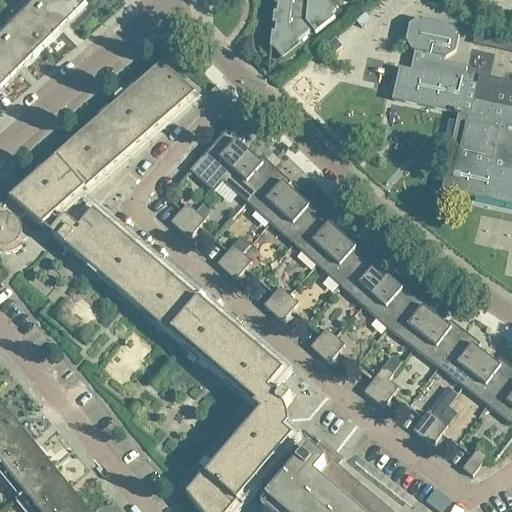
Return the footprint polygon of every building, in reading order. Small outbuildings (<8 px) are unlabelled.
[(62,26),(35,0),(33,0),(14,20),(40,47),(62,26)] [(84,5),(78,0),(35,0),(62,26),(84,5)] [(274,0),(270,47),(273,47),(282,59),(301,44),(297,39),(311,28),(315,32),(334,17),(332,14),(335,11),(326,0),(274,0)] [(0,48),(19,68),(40,47),(14,20),(10,16),(0,25),(0,48)] [(399,69),(392,101),(458,115),(453,140),(443,138),(442,147),(451,149),(442,191),(511,206),(511,83),(465,73),(466,67),(443,63),(444,59),(445,59),(454,53),(458,37),(452,27),(418,20),(409,26),(405,42),(411,52),(414,52),(409,71),(399,69)] [(474,34),(472,44),(485,47),(487,37),(474,34)] [(342,48),(335,39),(324,47),(332,56),(342,48)] [(0,86),(19,68),(0,48),(0,86)] [(16,230),(12,226),(25,214),(42,229),(194,95),(195,94),(161,65),(0,205),(0,252),(6,253),(14,252),(21,247),(15,241),(16,230)] [(229,128),(227,130),(190,172),(214,194),(223,183),(249,154),(240,146),(244,142),(229,128)] [(258,162),(249,154),(223,183),(246,204),(276,170),(262,158),(258,162)] [(291,183),(276,170),(246,204),(269,225),(296,195),(287,187),(291,183)] [(305,203),(296,195),(269,225),(293,246),(323,212),(309,199),(305,203)] [(179,232),(196,213),(187,205),(170,224),(179,232)] [(236,216),(248,228),(259,217),(247,205),(236,216)] [(286,413),(284,409),(292,400),(284,394),(278,401),(269,393),(284,375),(87,208),(82,209),(79,210),(75,212),(71,214),(68,216),(64,219),(61,222),(58,225),(50,235),(258,413),(186,497),(198,511),(232,511),(258,483),(293,441),(288,436),(289,432),(289,428),(289,424),(288,420),(288,417),(286,413)] [(323,212),(293,246),(316,266),(342,237),(333,229),(337,225),(323,212)] [(196,213),(179,232),(189,240),(205,222),(196,213)] [(342,237),(316,266),(339,287),(369,254),(355,241),(351,245),(342,237)] [(226,273),(242,255),(233,247),(217,265),(226,273)] [(369,254),(339,287),(362,308),(389,279),(380,271),(384,266),(369,254)] [(251,263),(242,255),(226,273),(235,282),(251,263)] [(389,279),(362,308),(387,330),(416,295),(402,282),(398,287),(389,279)] [(272,315),(289,297),(280,289),(263,307),(272,315)] [(416,295),(387,330),(413,350),(437,319),(428,311),(431,307),(416,295)] [(289,297),(272,315),(281,323),(298,305),(289,297)] [(447,326),(437,319),(413,350),(438,369),(465,333),(450,321),(447,326)] [(319,357),(335,338),(326,330),(310,348),(319,357)] [(481,345),(465,333),(438,369),(462,388),(487,357),(477,349),(481,345)] [(335,338),(319,357),(328,365),(344,347),(335,338)] [(496,364),(487,357),(462,388),(487,407),(511,374),(511,369),(499,360),(496,364)] [(373,402),(388,382),(393,376),(383,368),(363,394),(373,402)] [(511,374),(487,407),(511,426),(511,374)] [(388,382),(373,402),(383,409),(398,390),(388,382)] [(0,434),(14,423),(0,406),(0,434)] [(423,440),(438,420),(428,413),(413,432),(423,440)] [(447,428),(438,420),(423,440),(432,447),(447,428)] [(0,434),(0,467),(2,471),(33,446),(14,423),(0,434)] [(391,511),(338,466),(341,463),(319,444),(316,448),(303,440),(289,428),(289,432),(288,436),(293,441),(258,483),(273,496),(261,510),(263,511),(391,511)] [(33,446),(2,471),(21,494),(51,469),(33,446)] [(472,478),(484,463),(487,459),(477,451),(462,470),(472,478)] [(51,469),(21,494),(14,500),(23,511),(46,511),(70,493),(51,469)] [(425,503),(437,511),(443,511),(451,502),(435,490),(425,503)] [(85,511),(70,493),(46,511),(85,511)]
